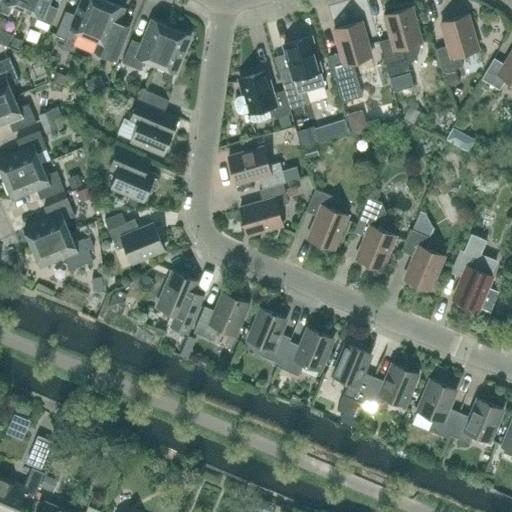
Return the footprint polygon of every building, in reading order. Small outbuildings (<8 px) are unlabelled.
[(23,9),(26,0),(0,0),(0,11),(8,15),(12,5),(23,9)] [(47,4),(48,0),(26,0),(23,9),(34,14),(30,24),(48,32),(58,8),(47,4)] [(104,0),(82,0),(76,16),(65,11),(55,35),(74,42),(78,32),(89,37),(104,0)] [(113,31),(123,7),(105,0),(104,0),(89,37),(100,42),(96,52),(114,59),(124,36),(113,31)] [(391,38),(379,41),(390,78),(410,72),(407,63),(410,62),(413,60),(416,57),(417,53),(418,50),(419,46),(418,43),(421,42),(411,7),(384,15),(391,38)] [(459,55),(478,49),(468,14),(441,22),(447,45),(435,49),(442,72),(462,66),(459,55)] [(155,65),(171,27),(153,20),(143,44),(131,39),(122,63),(140,70),(144,60),(155,65)] [(352,62),(371,57),(361,22),(334,29),(340,52),(329,56),(342,102),(362,96),(352,62)] [(170,83),(190,35),(171,27),(155,65),(166,69),(162,79),(170,83)] [(0,43),(7,46),(12,35),(0,29),(0,43)] [(290,67),(278,71),(283,87),(284,90),(285,94),(290,108),(310,103),(306,91),(324,86),(320,71),(321,71),(310,36),(283,44),(290,67)] [(511,83),(511,51),(504,64),(494,58),(481,79),(499,90),(506,79),(511,83)] [(9,85),(19,81),(9,57),(0,60),(0,102),(14,96),(9,85)] [(284,90),(272,93),(266,70),(239,78),(244,95),(238,97),(235,100),(235,104),(236,108),(238,112),(242,113),(249,111),(249,113),(268,108),(271,119),(291,113),(290,108),(285,94),(284,90)] [(169,100),(145,90),(143,89),(138,100),(164,111),(169,100)] [(28,103),(18,108),(14,96),(0,102),(0,123),(8,120),(13,132),(36,122),(28,103)] [(159,123),(164,111),(138,100),(129,121),(137,124),(131,140),(163,153),(173,129),(159,123)] [(37,153),(47,149),(39,130),(16,140),(20,151),(0,159),(0,170),(4,179),(42,164),(37,153)] [(280,162),(268,165),(263,146),(228,157),(236,183),(259,177),(262,188),(283,183),(285,182),(282,169),(280,162)] [(140,170),(144,158),(118,147),(110,167),(118,171),(112,186),(144,200),(154,176),(140,170)] [(56,171),(46,175),(42,164),(4,179),(11,198),(36,188),(40,199),(64,189),(56,171)] [(296,165),(282,169),(285,182),(300,178),(296,165)] [(277,206),(288,203),(283,183),(262,188),(259,189),(263,201),(240,208),(247,235),(282,224),(277,206)] [(372,187),(354,231),(365,236),(356,258),(382,269),(396,236),(378,228),(385,211),(381,202),(376,200),(380,190),(378,189),(372,187)] [(330,208),(334,197),(315,189),(305,211),(317,216),(308,238),(333,249),(347,215),(330,208)] [(65,220),(74,216),(67,198),(44,207),(48,218),(24,228),(31,247),(69,231),(65,220)] [(154,224),(139,230),(135,218),(108,229),(117,249),(125,246),(131,262),(164,248),(154,224)] [(426,248),(431,237),(411,229),(402,252),(413,256),(404,279),(430,289),(444,256),(426,248)] [(84,238),(74,242),(69,231),(31,247),(39,265),(63,255),(69,270),(93,260),(84,238)] [(460,249),(450,272),(462,277),(453,299),(478,310),(492,276),(491,276),(497,260),(481,254),(487,240),(471,233),(464,251),(460,249)] [(193,292),(197,281),(173,271),(158,307),(171,312),(166,324),(189,334),(204,297),(193,292)] [(234,334),(248,302),(224,292),(216,310),(204,306),(193,332),(214,340),(219,328),(234,334)] [(279,333),(286,318),(261,308),(248,340),(263,347),(260,355),(280,364),(289,341),(291,338),(279,333)] [(319,370),(333,337),(308,327),(300,346),(289,341),(280,364),(278,367),(298,376),(304,363),(319,370)] [(363,372),(370,353),(346,343),(333,376),(348,382),(343,394),(363,403),(365,399),(374,376),(363,372)] [(404,405),(417,373),(393,363),(385,381),(374,376),(365,399),(385,407),(388,399),(404,405)] [(431,378),(417,411),(433,417),(428,430),(448,438),(450,434),(459,412),(448,407),(455,389),(431,378)] [(470,416),(459,412),(450,434),(470,443),(473,434),(489,441),(502,408),(478,398),(470,416)] [(351,399),(346,410),(357,415),(362,403),(351,399)] [(511,423),(502,446),(511,450),(511,423)] [(33,499),(44,472),(32,467),(24,486),(0,476),(0,511),(14,511),(22,494),(33,499)] [(88,506),(85,511),(68,511),(45,502),(40,511),(101,511),(88,506)]
